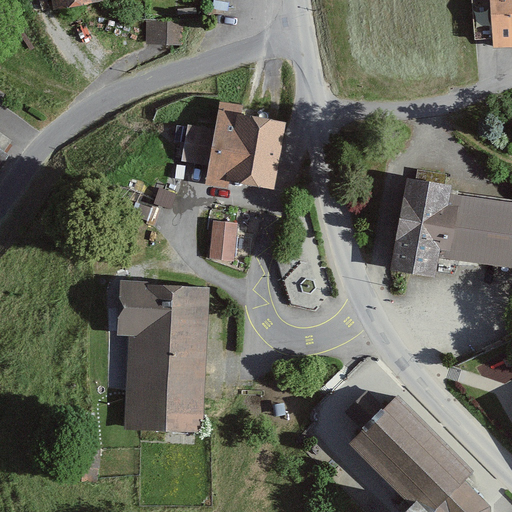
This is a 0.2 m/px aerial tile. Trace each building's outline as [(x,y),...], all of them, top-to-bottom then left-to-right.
[(51,0),(54,12),(89,6),(88,0),(51,0)] [(511,45),(511,0),(488,0),(490,47),(511,45)] [(181,24),(145,23),(144,45),(180,47),(181,24)] [(271,192),(283,124),(245,118),(247,109),(219,104),(214,131),(188,127),(182,165),(209,170),(206,188),(228,192),(229,185),(271,192)] [(451,188),(409,181),(394,271),(439,278),(442,259),(511,270),(511,204),(450,195),(451,188)] [(233,227),(214,225),(211,260),(229,262),(233,227)] [(203,431),(209,289),(121,285),(118,339),(128,339),(125,428),(203,431)] [(488,511),(488,508),(464,483),(474,474),(398,396),(384,408),(369,393),(347,415),(361,429),(348,442),(412,509),(409,511),(488,511)]
